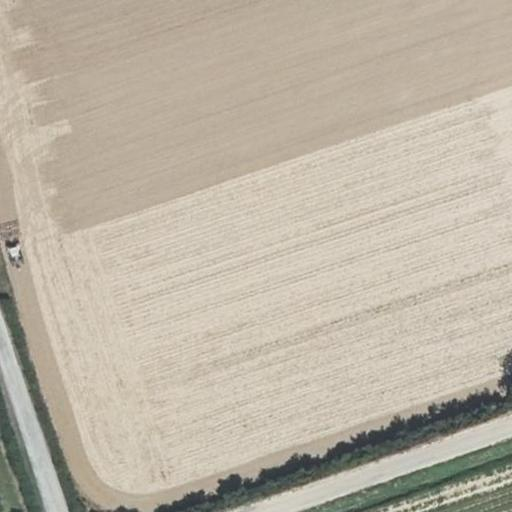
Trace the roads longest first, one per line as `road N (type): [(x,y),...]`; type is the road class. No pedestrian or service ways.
road 1 (unclassified): [(511,427),(259,511)]
road 2 (unclassified): [(60,511),(0,342)]
